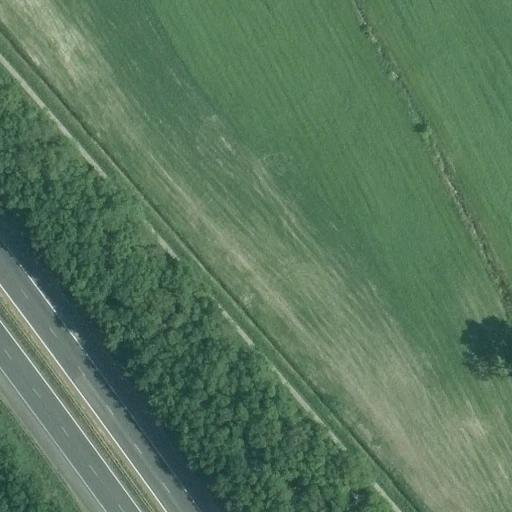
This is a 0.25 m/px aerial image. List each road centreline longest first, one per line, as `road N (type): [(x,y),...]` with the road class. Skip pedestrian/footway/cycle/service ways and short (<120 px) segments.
road 1 (motorway): [(182,511),(0,269)]
road 2 (motorway): [(0,352),(119,511)]
